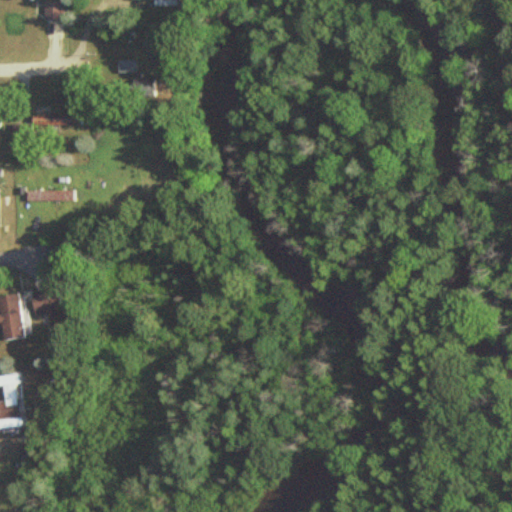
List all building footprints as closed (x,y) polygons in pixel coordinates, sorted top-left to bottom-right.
[(62,1),(43,1),(43,18),(62,18),(62,1)] [(82,114),(31,114),(31,126),(82,126),(82,114)] [(31,293),(31,313),(56,313),(56,293),(31,293)] [(0,295),(0,328),(1,338),(21,336),(17,294),(0,295)] [(0,376),(0,385),(15,384),(14,375),(0,376)] [(0,420),(18,416),(14,399),(0,402),(0,420)]
